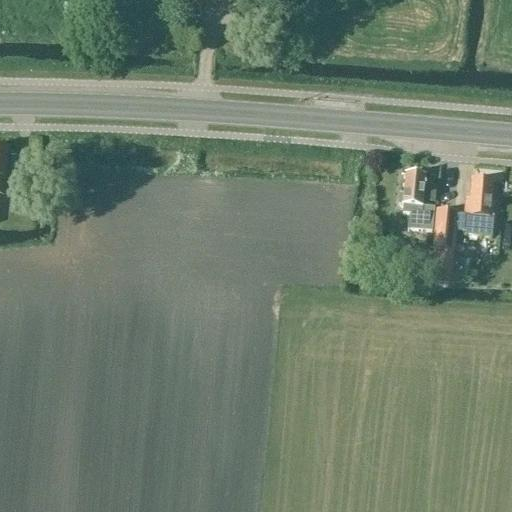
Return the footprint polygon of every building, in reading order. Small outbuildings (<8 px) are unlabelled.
[(187,4),(185,18),(197,20),(199,6),(187,4)] [(453,191),(453,170),(435,171),(435,192),(453,191)] [(425,179),(405,177),(402,208),(403,208),(403,216),(409,217),(408,232),(432,234),(434,210),(422,209),(425,179)] [(491,185),(472,183),(470,203),(465,203),(464,218),(456,217),(456,216),(436,215),(433,254),(430,253),(427,282),(449,284),(453,241),(454,229),(465,230),(465,237),(492,239),(494,219),(488,218),(491,185)] [(407,250),(405,273),(425,275),(427,252),(407,250)]
